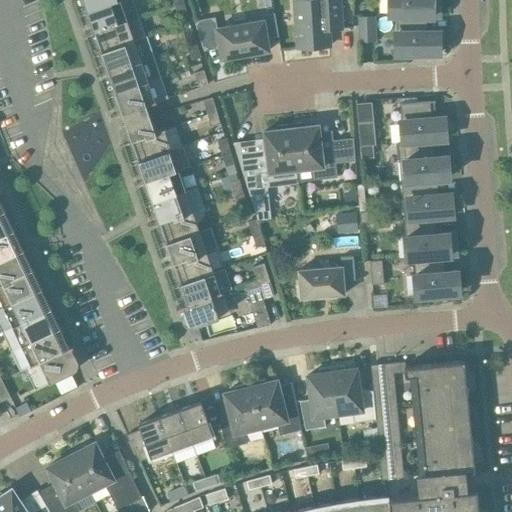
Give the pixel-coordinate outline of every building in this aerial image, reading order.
[(83,0),(87,11),(119,0),(83,0)] [(94,31),(139,16),(133,0),(119,0),(87,11),(94,31)] [(305,0),(294,1),(297,48),(330,46),(329,29),(332,26),(331,23),(341,23),(342,29),(343,29),(341,0),(305,0)] [(389,0),(390,16),(396,16),(427,15),(427,16),(439,16),(438,0),(389,0)] [(183,2),(175,4),(178,16),(187,13),(183,2)] [(215,18),(194,21),(203,52),(220,49),(222,57),(221,57),(222,59),(224,59),(224,58),(267,51),(269,51),(269,48),(268,49),(267,39),(278,36),(274,13),(262,15),(263,20),(262,21),(246,24),(245,19),(233,21),(234,26),(219,29),(218,28),(217,28),(215,18)] [(396,16),(396,55),(439,54),(439,32),(427,32),(427,16),(427,15),(396,16)] [(94,31),(101,52),(146,37),(139,16),(94,31)] [(376,42),(376,16),(358,16),(359,42),(376,42)] [(188,46),(196,43),(192,29),(183,31),(188,46)] [(108,72),(154,57),(147,36),(146,37),(101,52),(108,72)] [(196,43),(188,46),(192,60),(201,57),(196,43)] [(154,57),(108,72),(115,93),(161,77),(154,57)] [(199,88),(208,85),(204,70),(194,73),(199,88)] [(115,93),(125,122),(150,115),(146,106),(156,102),(168,98),(161,77),(115,93)] [(203,100),(207,114),(217,111),(212,97),(203,100)] [(400,104),(403,142),(403,143),(433,140),(434,141),(446,140),(444,118),(432,119),(430,101),(400,104)] [(211,126),(220,123),(217,111),(207,114),(211,126)] [(150,117),(152,117),(151,115),(150,115),(125,122),(124,123),(123,124),(121,125),(120,127),(120,128),(119,130),(119,132),(119,134),(122,143),(120,143),(121,145),(132,141),(132,140),(155,132),(155,131),(150,117)] [(374,121),(357,122),(359,147),(376,145),(374,121)] [(313,168),(314,180),(337,177),(334,147),(321,149),(318,125),(305,127),(305,122),(291,124),(296,170),(313,168)] [(297,182),(296,170),(291,124),(276,126),(277,130),(264,132),(267,155),(254,157),(238,159),(247,188),(297,182)] [(132,140),(132,141),(138,160),(171,150),(165,130),(166,130),(165,128),(155,131),(155,132),(132,140)] [(222,155),(231,152),(226,138),(217,141),(222,155)] [(397,143),(400,181),(437,178),(437,179),(449,178),(447,156),(435,157),(434,141),(433,140),(403,143),(403,142),(397,143)] [(138,160),(146,181),(178,170),(190,166),(183,146),(171,150),(138,160)] [(222,155),(229,176),(237,173),(231,152),(222,155)] [(146,181),(153,202),(185,191),(178,170),(146,181)] [(400,181),(404,220),(434,217),(434,218),(452,216),(451,194),(438,195),(437,179),(437,178),(400,181)] [(235,196),(243,193),(239,179),(230,182),(235,196)] [(357,185),(360,224),(373,222),(372,211),(366,212),(363,184),(357,185)] [(153,202),(160,222),(192,211),(204,207),(197,187),(185,191),(153,202)] [(243,193),(235,196),(238,208),(247,205),(243,193)] [(160,222),(167,243),(199,231),(192,211),(160,222)] [(355,233),(354,215),(337,216),(338,233),(355,233)] [(404,220),(407,259),(413,258),(413,257),(444,255),(456,254),(454,232),(436,234),(434,218),(434,217),(404,220)] [(248,222),(253,236),(261,233),(257,219),(248,222)] [(167,243),(174,263),(206,252),(218,248),(211,227),(199,231),(167,243)] [(0,260),(17,253),(7,233),(0,236),(0,260)] [(256,247),(265,245),(261,233),(253,236),(256,247)] [(174,263),(181,283),(213,272),(206,252),(174,263)] [(0,284),(26,272),(17,253),(0,260),(0,284)] [(413,257),(413,258),(417,296),(459,293),(457,271),(445,272),(444,255),(413,257)] [(299,270),(301,298),(317,296),(317,297),(329,296),(329,295),(345,294),(344,281),(356,280),(354,256),(340,257),(341,266),(299,270)] [(384,284),(382,260),(370,261),(372,285),(384,284)] [(257,280),(268,276),(264,263),(253,267),(257,280)] [(181,283),(187,303),(188,304),(212,296),(232,289),(225,268),(213,272),(181,283)] [(0,299),(4,307),(35,292),(26,272),(0,284),(0,299)] [(245,285),(251,303),(263,299),(274,296),(268,276),(257,280),(257,281),(245,285)] [(13,326),(44,311),(35,292),(4,307),(0,308),(0,327),(2,331),(13,326)] [(219,318),(212,296),(188,304),(187,303),(180,306),(176,307),(177,308),(179,308),(183,319),(183,320),(183,321),(184,322),(185,323),(185,324),(186,324),(186,325),(187,325),(188,326),(189,326),(190,326),(191,327),(192,327),(193,327),(194,326),(197,325),(219,318)] [(2,331),(11,351),(54,331),(44,311),(13,326),(2,331)] [(11,351),(20,370),(25,368),(73,346),(73,345),(63,350),(54,331),(11,351)] [(72,347),(74,346),(73,346),(25,368),(35,389),(70,372),(71,373),(73,371),(75,370),(76,369),(77,368),(77,367),(78,366),(78,364),(79,363),(78,362),(78,360),(78,359),(72,347)] [(432,494),(389,498),(390,511),(479,511),(477,490),(466,491),(464,472),(475,471),(464,361),(406,367),(406,372),(405,372),(405,377),(416,375),(426,475),(430,475),(432,494)] [(405,362),(393,363),(394,373),(405,372),(406,372),(406,367),(405,362)] [(393,363),(385,364),(386,378),(394,377),(394,373),(393,363)] [(372,379),(380,379),(379,364),(371,365),(372,379)] [(352,412),(354,423),(376,420),(375,408),(373,394),(373,390),(360,392),(357,368),(346,370),(345,365),(333,367),(332,366),(331,366),(338,414),(352,412)] [(300,401),(305,430),(325,427),(324,416),(338,414),(331,366),(330,366),(330,367),(318,369),(319,374),(307,375),(311,399),(300,401)] [(394,377),(386,378),(388,392),(396,392),(394,377)] [(277,423),(280,435),(301,429),(295,400),(283,403),(277,380),(266,383),(265,378),(250,382),(261,427),(277,423)] [(2,379),(0,380),(0,402),(11,397),(2,379)] [(372,379),(373,390),(373,394),(381,393),(380,379),(372,379)] [(218,419),(227,448),(248,443),(245,431),(261,427),(250,382),(234,386),(236,390),(224,393),(230,416),(218,419)] [(396,392),(388,392),(389,407),(397,406),(396,392)] [(381,393),(373,394),(375,408),(383,407),(381,393)] [(201,401),(180,409),(192,442),(213,435),(201,401)] [(397,406),(389,407),(390,421),(398,420),(397,406)] [(375,408),(376,420),(376,422),(384,422),(383,407),(375,408)] [(160,416),(172,449),(192,442),(180,409),(160,416)] [(127,435),(139,461),(172,449),(160,416),(139,424),(141,430),(127,435)] [(398,420),(390,421),(392,435),(400,434),(398,420)] [(384,422),(376,422),(378,437),(386,436),(384,422)] [(400,434),(392,435),(393,450),(401,449),(400,434)] [(386,436),(378,437),(379,451),(387,450),(386,436)] [(106,483),(119,509),(130,504),(143,497),(121,455),(106,463),(95,442),(71,454),(90,492),(106,483)] [(401,449),(393,450),(395,464),(403,463),(401,449)] [(387,450),(379,451),(381,465),(389,465),(387,450)] [(43,495),(51,511),(76,511),(80,510),(75,499),(90,492),(71,454),(47,467),(57,488),(43,495)] [(365,457),(353,459),(355,468),(367,467),(365,457)] [(343,470),(355,468),(353,459),(342,461),(343,470)] [(403,463),(395,464),(396,478),(404,478),(403,463)] [(317,465),(306,467),(307,476),(319,474),(317,465)] [(389,465),(381,465),(382,480),(390,479),(389,465)] [(296,479),(307,476),(306,467),(294,469),(296,479)] [(218,474),(205,478),(208,487),(221,483),(218,474)] [(270,475),(258,478),(261,487),(272,484),(270,475)] [(196,491),(208,487),(205,478),(193,482),(196,491)] [(249,490),(261,487),(258,478),(247,481),(249,490)] [(225,488),(215,491),(219,502),(228,499),(225,488)] [(27,511),(19,501),(12,489),(4,494),(1,492),(0,493),(0,511),(50,511),(47,506),(36,511),(27,511)] [(209,505),(219,502),(215,491),(206,495),(209,505)] [(382,496),(364,498),(365,511),(390,511),(389,498),(389,496),(382,496)] [(130,504),(133,511),(144,511),(149,510),(143,497),(130,504)] [(199,497),(167,510),(167,511),(195,511),(204,507),(199,497)] [(359,499),(341,502),(342,511),(365,511),(364,498),(359,499)] [(337,503),(318,506),(319,511),(342,511),(341,502),(337,503)]
